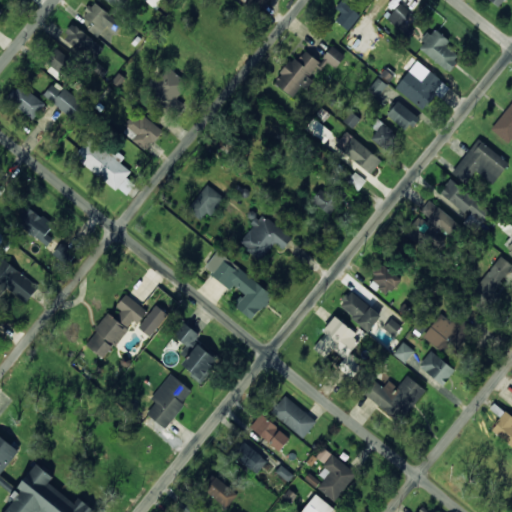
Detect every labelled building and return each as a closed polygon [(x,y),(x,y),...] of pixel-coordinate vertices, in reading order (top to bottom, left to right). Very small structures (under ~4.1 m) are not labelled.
[(341,0),(336,8),(342,12),(336,21),(348,30),(361,13),(343,0),(341,0)] [(82,15),(93,25),(89,29),(96,36),(113,18),(95,1),(82,15)] [(388,21),(401,27),(410,9),(397,2),(388,21)] [(103,49),(75,23),(64,35),(92,61),(103,49)] [(446,45),(450,40),(434,27),(418,47),(448,71),(460,56),(446,45)] [(61,74),(73,61),(57,46),(45,59),(61,74)] [(275,83),(295,98),(311,78),(309,77),(320,62),(333,71),(345,56),(332,46),(320,61),(302,47),(275,83)] [(445,82),(418,60),(396,87),(422,109),(445,82)] [(188,82),(165,65),(150,87),(160,94),(155,101),(175,115),(184,103),(177,98),(188,82)] [(387,84),(378,77),(368,90),(376,97),(387,84)] [(45,101),(16,84),(6,101),(35,118),(45,101)] [(84,105),(63,86),(60,90),(53,84),(44,94),(72,119),(84,105)] [(408,131),(418,116),(397,101),(387,116),(408,131)] [(508,143),(511,138),(511,103),(490,128),(508,143)] [(122,132),(148,150),(163,129),(136,110),(122,132)] [(332,131),(312,119),(306,129),(326,141),(332,131)] [(389,150),(397,132),(380,123),(372,141),(389,150)] [(382,158),(345,132),(334,147),(372,173),(382,158)] [(74,155),(125,196),(135,184),(126,177),(131,171),(120,162),(122,160),(91,135),(74,155)] [(493,183),(509,163),(478,138),(452,172),(466,183),(476,170),(493,183)] [(365,181),(339,162),(331,172),(357,192),(365,181)] [(347,195),(331,180),(312,200),(329,215),(347,195)] [(476,197),(449,180),(440,195),(466,212),(476,197)] [(187,209),(202,221),(223,196),(207,184),(187,209)] [(465,229),(429,199),(419,211),(427,217),(412,234),(434,252),(449,234),(456,240),(465,229)] [(47,233),(53,224),(29,207),(17,224),(48,246),(53,238),(47,233)] [(292,237),(261,214),(239,243),(261,260),(275,241),(284,248),(292,237)] [(52,255),(69,263),(75,251),(58,243),(52,255)] [(273,294),(217,250),(204,267),(231,289),(234,285),(245,294),(235,306),(252,320),(273,294)] [(511,269),(511,264),(501,256),(476,288),(488,299),(491,294),(492,295),(511,269)] [(0,291),(4,286),(26,303),(39,286),(1,257),(0,258),(0,291)] [(400,278),(382,263),(369,279),(388,294),(400,278)] [(338,305),(368,331),(381,316),(351,290),(338,305)] [(106,359),(133,320),(138,323),(148,310),(125,294),(116,307),(120,310),(115,317),(108,312),(85,344),(106,359)] [(423,337),(449,354),(466,330),(441,312),(423,337)] [(312,348),(326,357),(332,348),(344,357),(338,367),(354,379),(366,363),(351,351),(361,338),(334,318),(312,348)] [(401,324),(390,318),(384,329),(395,335),(401,324)] [(181,321),(171,333),(186,345),(180,353),(186,358),(202,339),(181,321)] [(405,362),(415,350),(403,341),(393,354),(405,362)] [(218,359),(197,344),(182,365),(192,371),(190,375),(200,383),(218,359)] [(444,385),(455,368),(430,351),(418,367),(444,385)] [(193,391),(171,373),(151,398),(155,402),(147,413),(165,427),(193,391)] [(426,390),(407,375),(397,387),(389,380),(383,387),(373,379),(363,391),(401,421),(426,390)] [(303,438),(317,421),(286,395),(272,412),(303,438)] [(511,445),(511,417),(505,412),(492,430),(511,445)] [(290,436),(260,414),(250,428),(280,450),(290,436)] [(0,484),(9,491),(14,485),(0,474),(19,450),(0,435),(0,484)] [(257,474),(268,459),(243,441),(232,456),(257,474)] [(331,453),(323,447),(317,457),(325,463),(331,453)] [(317,488),(336,501),(357,472),(332,455),(320,472),(326,476),(317,488)] [(92,511),(95,510),(78,497),(74,503),(48,483),(53,476),(36,463),(8,501),(12,504),(4,511),(92,511)] [(202,490),(227,507),(238,493),(213,475),(202,490)] [(301,511),(331,511),(334,508),(316,493),(301,511)] [(175,511),(198,511),(183,501),(175,511)]
